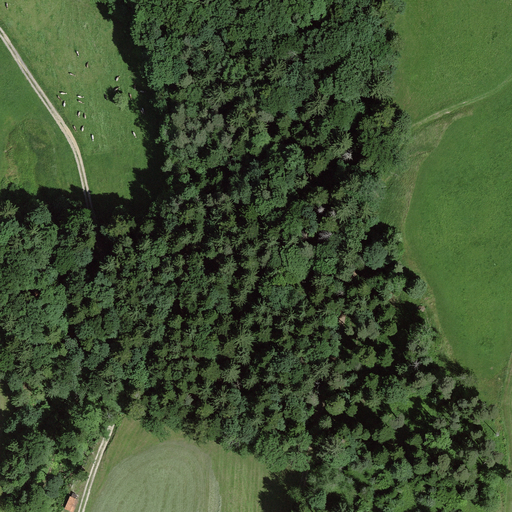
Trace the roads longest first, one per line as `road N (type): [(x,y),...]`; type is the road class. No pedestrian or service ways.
road 1 (track): [(296,511),(357,259),(394,147),(423,121),(511,75)]
road 2 (track): [(0,30),(71,137),(120,344),(117,398),(80,511)]
